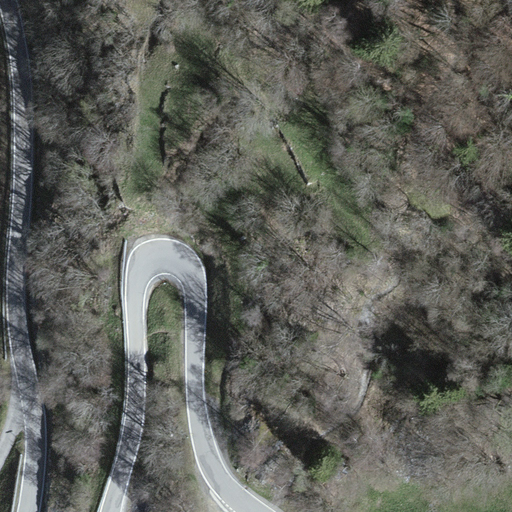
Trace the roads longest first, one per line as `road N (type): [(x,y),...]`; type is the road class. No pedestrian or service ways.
road 1 (unclassified): [(111,511),(136,396),(137,278),(160,254),(180,259),(192,276),(196,396),(210,461),(223,485),(257,511)]
road 2 (unclassified): [(7,0),(23,111),(15,289),(34,411),(27,511)]
